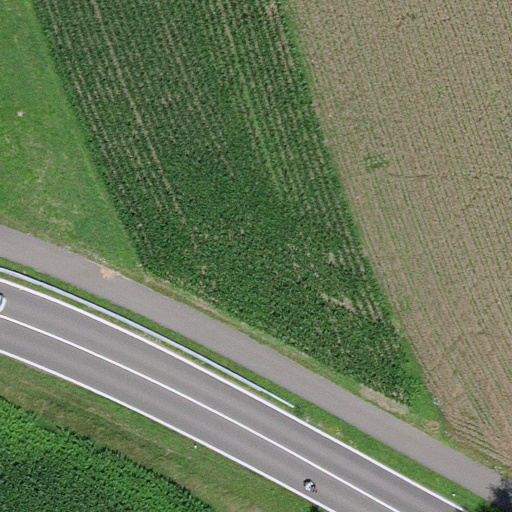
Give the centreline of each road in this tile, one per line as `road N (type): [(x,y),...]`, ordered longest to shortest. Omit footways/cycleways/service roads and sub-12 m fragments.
road 1 (track): [(0,246),(90,277),(511,504)]
road 2 (primary): [(0,316),(202,405),(403,511)]
